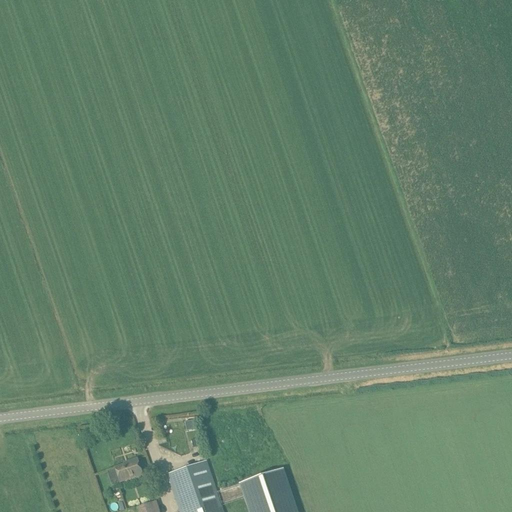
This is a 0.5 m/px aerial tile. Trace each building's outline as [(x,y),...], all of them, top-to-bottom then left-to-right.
[(193,421),(185,422),(186,431),(195,430),(193,421)] [(124,456),(120,448),(111,453),(115,461),(124,456)] [(142,475),(137,459),(127,463),(128,464),(115,469),(120,483),(142,475)] [(223,511),(206,463),(168,476),(180,511),(223,511)] [(297,511),(284,472),(240,488),(248,511),(297,511)]
